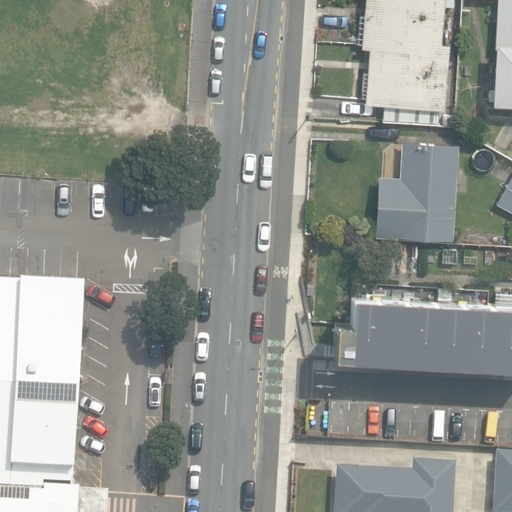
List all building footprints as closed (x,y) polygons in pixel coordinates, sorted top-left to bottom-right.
[(361,0),(360,14),(356,14),(353,42),(357,43),(357,46),(365,47),(363,71),(360,71),(358,96),(361,96),(360,102),(380,104),(379,120),(437,123),(437,120),(439,119),(439,110),(437,109),(437,107),(440,107),(445,43),(437,42),(440,0),(361,0)] [(488,39),(484,101),(511,102),(511,0),(493,0),(491,39),(488,39)] [(27,106),(0,104),(0,203),(21,205),(27,106)] [(374,173),(372,235),(394,236),(394,235),(450,238),(455,143),(397,139),(395,175),(374,173)] [(45,153),(45,176),(119,178),(119,154),(45,153)] [(511,167),(492,203),(511,213),(511,167)] [(109,491),(72,490),(84,286),(0,281),(0,511),(106,511),(107,508),(109,491)] [(511,299),(338,289),(337,317),(321,316),(319,350),(337,351),(337,352),(511,362),(511,320),(510,320),(511,299)] [(511,511),(511,450),(491,449),(488,511),(511,511)] [(448,511),(451,461),(409,458),(408,467),(333,464),(329,511),(448,511)]
